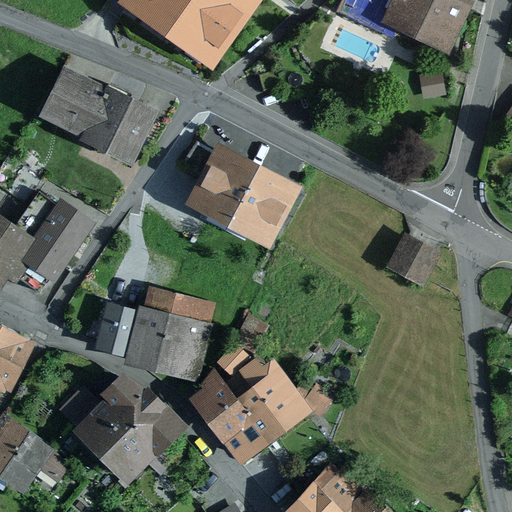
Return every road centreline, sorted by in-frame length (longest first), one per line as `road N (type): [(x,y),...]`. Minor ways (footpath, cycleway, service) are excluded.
road 1 (residential): [(0,307),(160,387),(266,511)]
road 2 (residential): [(500,511),(458,224)]
road 3 (residential): [(206,95),(458,224)]
road 4 (residential): [(458,224),(502,0)]
road 5 (residential): [(0,15),(206,95)]
road 6 (residential): [(313,0),(206,95)]
